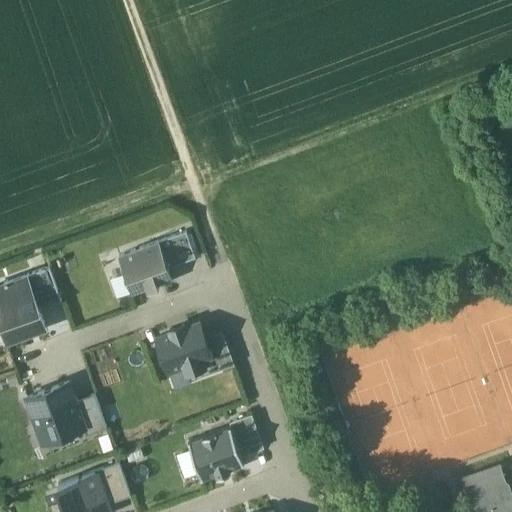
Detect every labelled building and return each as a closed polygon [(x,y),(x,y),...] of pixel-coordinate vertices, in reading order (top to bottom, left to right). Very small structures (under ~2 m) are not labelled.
[(160,241),(169,268),(196,259),(186,232),(160,241)] [(169,268),(160,241),(119,256),(132,294),(147,288),(148,292),(154,290),(160,288),(158,284),(173,279),(169,268)] [(50,268),(27,276),(39,310),(62,302),(50,268)] [(73,271),(74,293),(94,292),(94,271),(73,271)] [(27,276),(0,285),(0,319),(8,342),(35,333),(46,329),(39,310),(27,276)] [(511,289),(475,301),(482,324),(505,316),(511,338),(511,289)] [(205,338),(199,323),(186,328),(185,325),(174,329),(170,331),(171,333),(157,338),(169,372),(184,367),(187,374),(213,365),(214,364),(205,338)] [(222,332),(205,338),(214,364),(213,365),(215,372),(234,365),(222,332)] [(49,389),(28,397),(44,442),(84,428),(85,427),(76,401),(69,382),(49,389)] [(95,394),(76,401),(85,427),(84,428),(87,435),(107,428),(95,394)] [(231,427),(242,457),(264,449),(252,416),(230,423),(231,427)] [(189,442),(203,479),(217,474),(219,478),(232,473),(230,469),(245,464),(242,457),(231,427),(189,442)] [(119,462),(95,470),(107,504),(131,496),(119,462)] [(500,465),(461,479),(468,497),(507,484),(500,465)] [(109,511),(107,504),(95,470),(59,483),(68,511),(109,511)] [(511,499),(507,484),(468,497),(473,511),(503,511),(511,509),(511,499)] [(392,495),(376,500),(380,511),(396,506),(392,495)]
